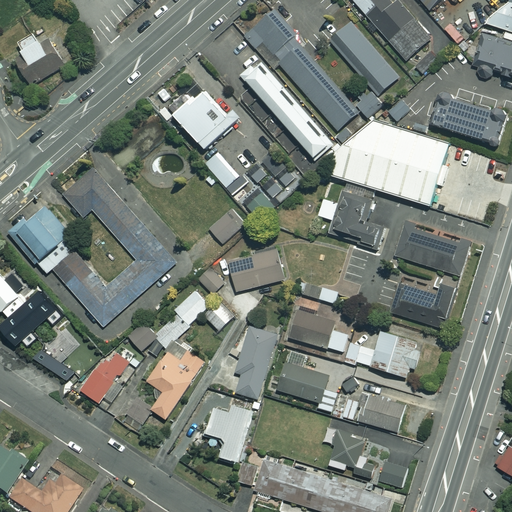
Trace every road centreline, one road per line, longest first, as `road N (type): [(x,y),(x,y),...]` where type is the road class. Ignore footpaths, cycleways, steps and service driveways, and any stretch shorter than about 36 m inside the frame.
road 1 (trunk): [(436,511),(511,270)]
road 2 (residential): [(29,156),(209,0)]
road 3 (residential): [(198,511),(0,379)]
